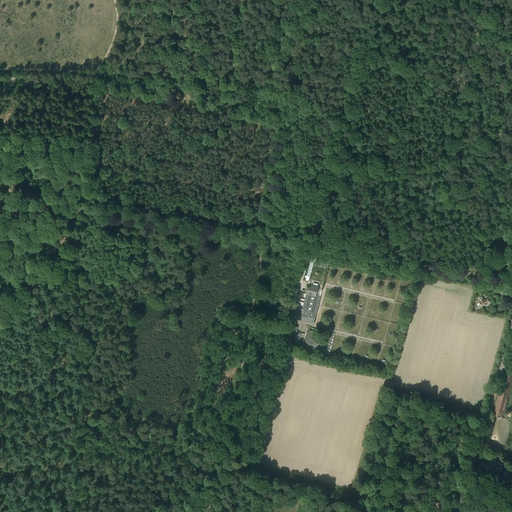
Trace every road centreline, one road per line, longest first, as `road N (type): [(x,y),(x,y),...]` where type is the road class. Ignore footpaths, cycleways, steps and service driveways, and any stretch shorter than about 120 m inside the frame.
road 1 (track): [(308,238),(309,199),(288,132),(261,113),(73,77),(14,80),(0,102)]
road 2 (track): [(0,206),(64,288),(88,381),(78,453),(0,455)]
road 3 (track): [(370,2),(308,238)]
road 4 (track): [(0,68),(221,80)]
road 5 (residential): [(511,279),(306,244)]
road 6 (track): [(511,273),(308,238)]
road 7 (tertiary): [(459,511),(511,325)]
road 8 (track): [(77,206),(261,237)]
road 9 (track): [(261,237),(287,105)]
road 10 (track): [(511,51),(479,11),(411,0)]
